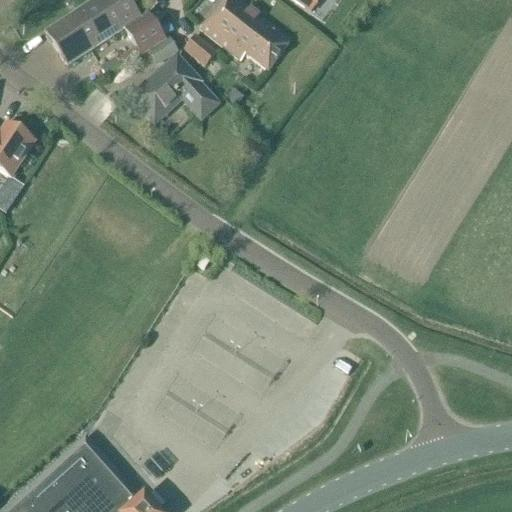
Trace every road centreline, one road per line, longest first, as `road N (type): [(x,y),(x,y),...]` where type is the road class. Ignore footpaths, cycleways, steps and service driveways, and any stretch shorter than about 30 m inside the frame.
road 1 (residential): [(443,446),(408,361),(379,331),(158,187),(0,62)]
road 2 (secondary): [(298,511),(443,446)]
